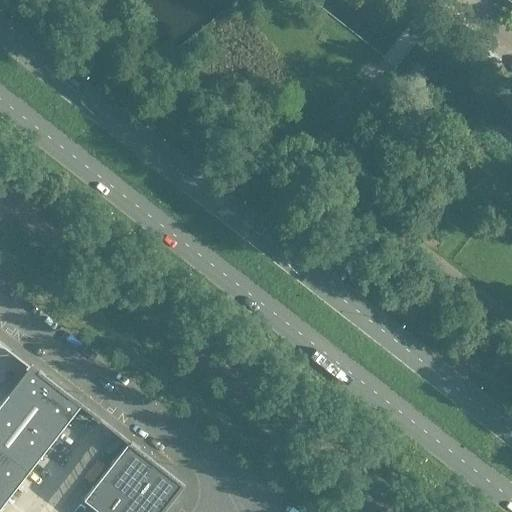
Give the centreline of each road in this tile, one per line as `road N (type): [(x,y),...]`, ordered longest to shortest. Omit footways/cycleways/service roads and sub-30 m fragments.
road 1 (secondary): [(511,432),(0,30)]
road 2 (secondary): [(0,99),(511,500)]
road 3 (unclassified): [(0,296),(232,477)]
